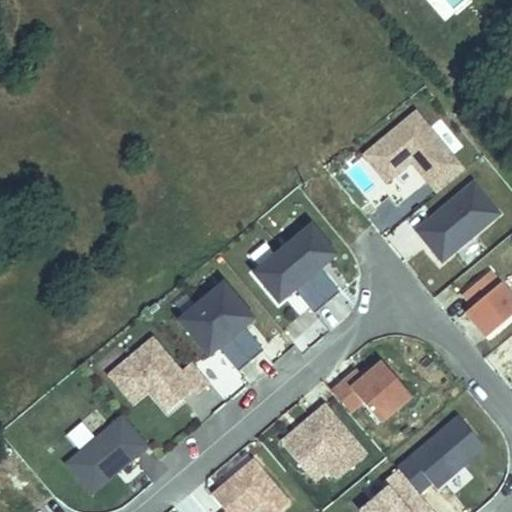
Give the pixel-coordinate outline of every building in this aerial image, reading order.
[(364,156),(386,183),(411,162),(437,194),(464,172),(416,113),(364,156)] [(343,170),(362,196),(377,185),(358,159),(343,170)] [(416,231),(442,262),(499,215),(473,184),(416,231)] [(254,273),(279,304),(294,290),(314,314),(340,293),(320,269),(336,256),(311,226),(254,273)] [(473,307),(466,314),(486,339),(511,317),(511,299),(490,273),(463,295),(473,307)] [(264,351),(244,327),(254,319),(223,283),(179,321),(209,356),(218,348),(238,372),(264,351)] [(181,372),(152,339),(109,376),(132,403),(148,389),(168,412),(194,390),(198,395),(211,385),(192,363),(181,372)] [(382,363),(372,372),(364,378),(361,375),(358,371),(344,382),(361,402),(379,423),(411,397),(382,363)] [(364,378),(372,372),(369,368),(361,375),(364,378)] [(361,402),(344,382),(332,393),(349,412),(361,402)] [(296,461),(305,471),(320,459),(329,469),(337,479),(366,456),(325,406),(281,443),(296,461)] [(91,496),(149,447),(122,415),(64,465),(91,496)] [(410,459),(434,486),(442,480),(444,482),(485,448),(459,417),(410,459)] [(320,459),(305,471),(313,482),(329,469),(320,459)] [(281,511),(290,504),(253,460),(212,495),(225,511),(251,511),(258,506),(263,511),(281,511)] [(433,511),(398,470),(382,484),(387,490),(360,511),(433,511)]
